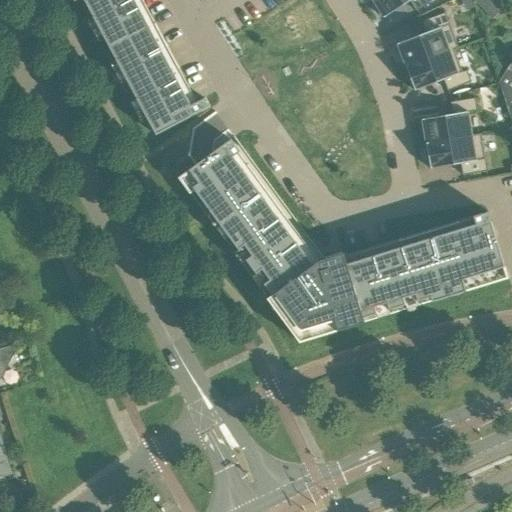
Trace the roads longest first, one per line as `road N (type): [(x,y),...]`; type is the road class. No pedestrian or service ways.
road 1 (residential): [(215,416),(0,17)]
road 2 (residential): [(411,204),(348,213),(326,208),(195,22)]
road 3 (tertiary): [(511,396),(260,504)]
road 4 (residential): [(339,0),(363,33),(394,109),(411,204)]
road 5 (tertiary): [(334,511),(511,432)]
road 6 (residential): [(411,204),(494,190),(511,247)]
